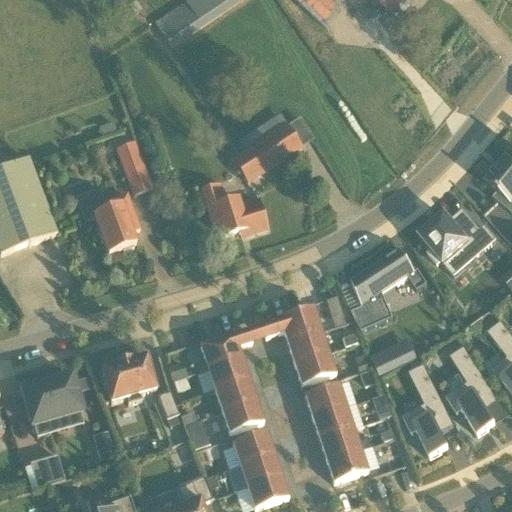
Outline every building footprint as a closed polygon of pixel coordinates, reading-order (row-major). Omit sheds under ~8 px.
[(190,0),(154,25),(171,49),(242,0),(190,0)] [(372,0),(375,2),(391,15),(402,0),(372,0)] [(279,132),(244,154),(259,178),(300,151),(285,128),(279,132)] [(511,151),(484,185),(496,196),(493,201),(511,216),(511,151)] [(29,162),(0,172),(0,258),(57,237),(29,162)] [(140,166),(124,172),(134,197),(150,191),(140,166)] [(217,189),(202,194),(213,227),(218,226),(223,240),(239,235),(246,233),(247,238),(267,231),(258,204),(240,210),(237,202),(222,207),(217,189)] [(100,197),(77,205),(84,225),(95,222),(98,229),(96,230),(100,241),(102,240),(108,258),(122,253),(123,255),(133,251),(133,249),(136,248),(131,236),(139,233),(126,198),(104,206),(100,197)] [(434,227),(419,241),(430,254),(427,256),(437,268),(440,266),(443,269),(463,251),(473,263),(496,244),(484,231),(480,234),(462,214),(450,225),(444,219),(440,222),(434,227)] [(362,311),(351,316),(359,336),(393,322),(383,297),(408,281),(417,294),(427,288),(418,274),(414,276),(399,252),(350,284),(353,289),(362,311)] [(261,330),(261,331),(265,343),(283,337),(286,346),(320,334),(312,312),(279,323),(279,325),(261,330)] [(341,318),(330,321),(333,331),(344,327),(341,318)] [(493,331),(487,336),(507,361),(496,370),(492,373),(511,398),(511,340),(500,326),(493,331)] [(320,334),(286,346),(294,368),(327,357),(320,334)] [(247,335),(200,351),(207,373),(241,362),(238,352),(251,348),(247,335)] [(372,364),(380,380),(412,363),(404,347),(372,364)] [(467,387),(446,400),(456,417),(461,414),(478,440),(489,433),(495,429),(493,427),(485,413),(498,405),(464,351),(450,360),(467,387)] [(327,357),(294,368),(301,391),(335,380),(327,357)] [(117,369),(101,374),(111,407),(126,403),(128,408),(142,404),(140,399),(156,394),(146,361),(130,365),(130,363),(116,367),(117,369)] [(241,362),(207,373),(215,395),(248,384),(241,362)] [(182,365),(167,370),(172,385),(187,380),(182,365)] [(424,409),(402,420),(411,437),(416,435),(430,462),(441,457),(448,453),(447,451),(440,436),(453,430),(423,369),(408,376),(424,409)] [(376,387),(371,374),(360,378),(364,391),(376,387)] [(23,394),(21,394),(21,397),(22,396),(31,428),(31,430),(33,430),(37,441),(51,437),(47,425),(80,416),(82,416),(81,414),(72,382),(71,380),(69,380),(69,381),(53,385),(53,384),(39,388),(39,389),(23,394)] [(187,381),(173,386),(177,398),(191,393),(187,381)] [(248,384),(215,395),(222,417),(256,406),(248,384)] [(304,400),(312,422),(345,411),(338,389),(304,400)] [(168,394),(157,399),(166,423),(177,418),(168,394)] [(256,406),(222,417),(229,439),(263,428),(256,406)] [(345,411),(312,422),(319,444),(353,433),(345,411)] [(353,433),(319,444),(326,466),(360,455),(353,433)] [(266,437),(232,448),(240,470),(273,459),(266,437)] [(360,455),(326,466),(333,488),(367,477),(360,455)] [(56,459),(30,467),(30,470),(38,493),(48,490),(64,485),(56,459)] [(273,459),(240,470),(247,492),(281,481),(273,459)] [(212,479),(204,482),(208,493),(217,490),(212,479)] [(202,511),(201,508),(212,504),(208,493),(204,482),(203,481),(175,492),(182,509),(173,511),(202,511)] [(281,481),(247,492),(253,511),(261,511),(288,503),(281,481)] [(109,511),(133,511),(129,501),(108,508),(109,511)]
